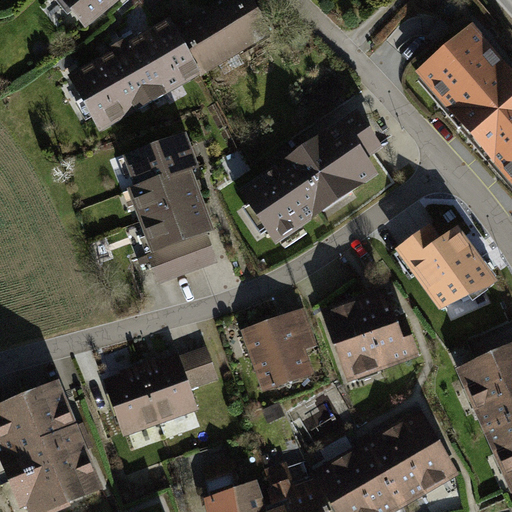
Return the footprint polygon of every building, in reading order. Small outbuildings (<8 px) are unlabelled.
[(61,0),(86,29),(121,0),(61,0)] [(111,51),(68,75),(99,133),(200,75),(202,77),(274,33),(254,0),(216,0),(192,15),(174,25),(170,18),(129,40),(127,38),(118,43),(109,48),(111,51)] [(511,67),(475,24),(417,72),(511,184),(511,67)] [(358,110),(239,190),(275,245),(380,176),(369,159),(384,149),(376,136),(358,110)] [(187,134),(124,157),(135,187),(128,190),(151,252),(152,254),(207,234),(215,231),(208,212),(198,186),(193,171),(200,168),(193,151),(187,134)] [(432,225),(396,251),(441,312),(447,308),(453,321),(492,303),(487,290),(500,284),(478,253),(460,226),(442,238),(432,225)] [(218,263),(207,234),(152,254),(151,252),(146,253),(158,286),(218,263)] [(322,310),(348,383),(421,357),(406,313),(397,316),(387,287),(377,291),(322,310)] [(270,320),(241,331),(264,393),(315,374),(307,351),(320,346),(306,308),(270,320)] [(207,345),(179,356),(191,390),(220,380),(207,345)] [(511,346),(458,369),(511,495),(511,494),(511,346)] [(121,375),(104,381),(125,437),(199,410),(191,390),(179,356),(178,354),(162,360),(161,357),(157,359),(127,370),(120,372),(121,375)] [(60,382),(0,405),(0,440),(5,452),(0,454),(0,459),(20,509),(27,506),(29,511),(48,511),(104,490),(82,435),(60,382)] [(279,402),(264,409),(270,423),(285,416),(279,402)] [(359,445),(313,473),(336,511),(396,511),(460,475),(421,409),(373,438),(369,432),(356,440),(359,445)] [(255,482),(203,501),(206,511),(331,511),(316,481),(295,488),(286,463),(253,474),(255,482)]
